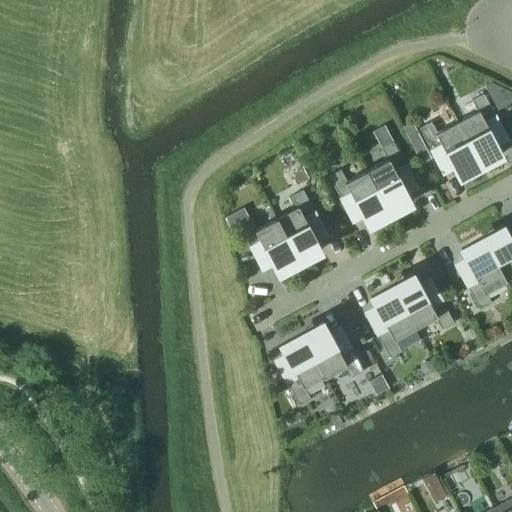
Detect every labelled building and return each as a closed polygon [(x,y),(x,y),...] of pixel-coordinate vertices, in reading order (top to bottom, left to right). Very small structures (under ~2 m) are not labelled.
[(496,116),(484,93),(472,99),(478,111),(457,122),(481,165),(479,160),(499,150),(501,154),(502,154),(485,121),(496,116)] [(437,132),(431,121),(419,127),(431,150),(441,144),(459,177),(460,176),(458,172),(477,161),(480,166),(481,165),(457,122),(437,132)] [(405,164),(393,141),(381,147),(387,159),(367,170),(390,213),(391,213),(389,209),(408,198),(410,202),(412,202),(395,169),(405,164)] [(347,180),(341,169),(329,175),(341,198),(351,192),(368,225),(370,224),(368,220),(387,209),(389,214),(390,213),(367,170),(347,180)] [(315,212),(303,189),(291,195),(297,207),(277,218),(300,261),(301,261),(298,257),(318,246),(320,250),(322,250),(304,217),(315,212)] [(256,228),(250,217),(238,223),(250,246),(261,240),(278,273),(279,272),(277,268),(297,257),(299,262),(300,261),(277,218),(256,228)] [(511,277),(511,239),(504,225),(503,226),(505,230),(486,240),(483,236),(483,237),(506,280),(511,277)] [(485,291),(506,280),(483,237),(482,237),(484,241),(465,252),(462,247),(461,248),(478,281),(468,286),(480,309),(491,302),(485,291)] [(442,329),(454,322),(442,300),(431,305),(414,273),(413,274),(415,278),(395,288),(393,284),(392,285),(416,328),(436,318),(442,329)] [(388,329),(377,334),(389,357),(401,351),(395,339),(416,328),(392,285),(391,285),(394,289),(374,300),(372,295),(370,296),(388,329)] [(345,366),(352,377),(363,371),(351,348),(341,353),(324,321),(322,322),(324,326),(305,336),(303,332),(302,333),(325,376),(345,366)] [(305,387),(325,376),(302,333),(301,333),(303,337),(284,348),(282,343),(280,344),(297,377),(287,382),(299,405),(311,399),(305,387)] [(447,495),(438,479),(434,471),(422,477),(426,485),(431,493),(437,489),(442,497),(447,495)] [(511,511),(511,497),(494,507),(496,511),(511,511)]
